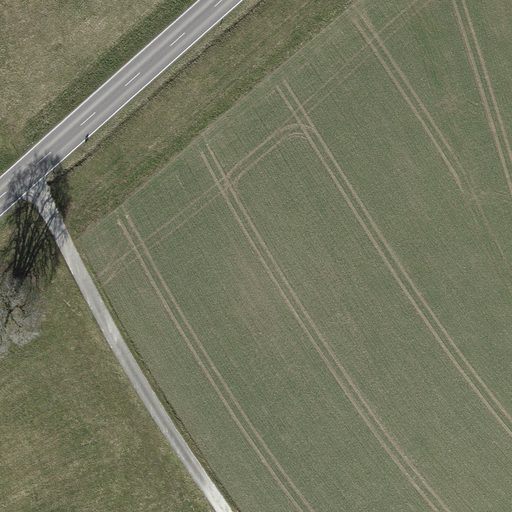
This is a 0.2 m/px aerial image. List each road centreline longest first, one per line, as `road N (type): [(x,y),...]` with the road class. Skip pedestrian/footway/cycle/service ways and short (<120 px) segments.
road 1 (track): [(32,168),(106,317),(231,511)]
road 2 (secondary): [(0,197),(222,0)]
